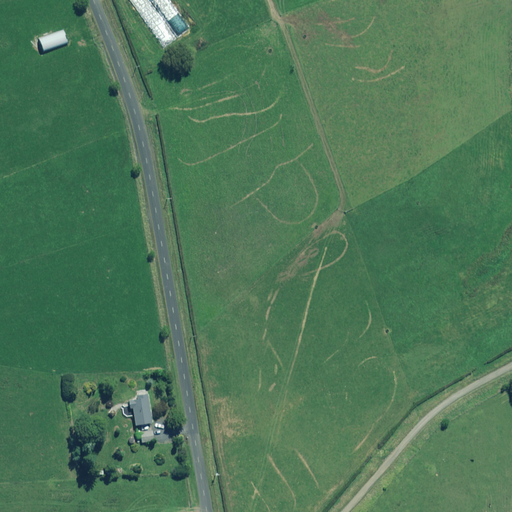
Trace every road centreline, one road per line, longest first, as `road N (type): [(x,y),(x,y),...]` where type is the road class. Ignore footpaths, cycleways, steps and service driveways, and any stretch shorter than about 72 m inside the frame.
road 1 (unclassified): [(93,0),(147,160),(207,511)]
road 2 (unclassified): [(339,511),(423,409),(511,360)]
